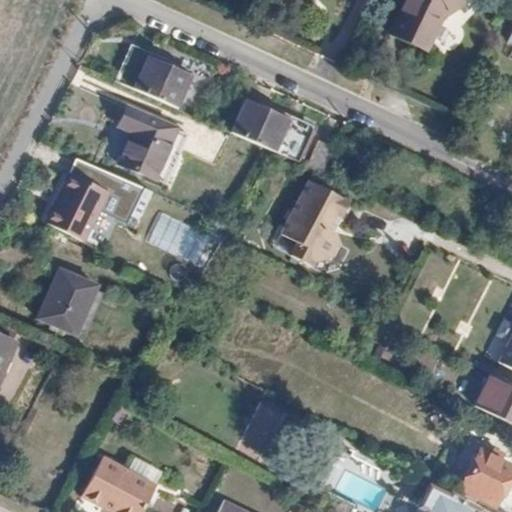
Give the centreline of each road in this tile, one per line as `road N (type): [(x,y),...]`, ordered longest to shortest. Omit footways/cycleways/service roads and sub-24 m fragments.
road 1 (residential): [(124,0),(511,187)]
road 2 (residential): [(0,188),(98,0)]
